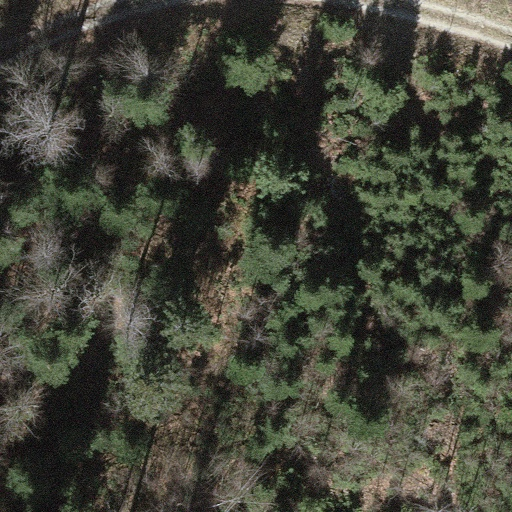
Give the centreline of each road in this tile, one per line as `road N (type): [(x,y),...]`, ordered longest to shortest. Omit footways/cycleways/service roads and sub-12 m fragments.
road 1 (track): [(511,38),(428,7),(343,0)]
road 2 (track): [(137,0),(0,47)]
